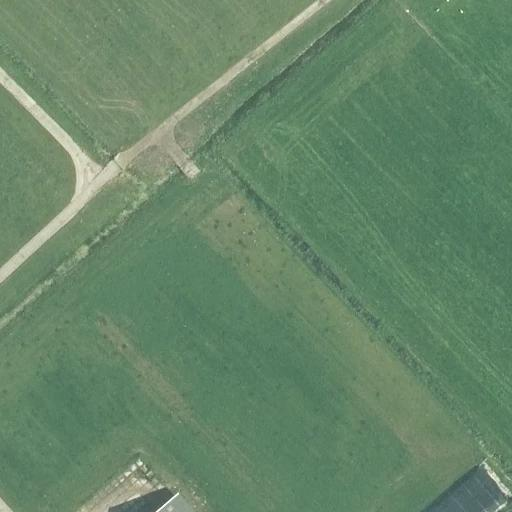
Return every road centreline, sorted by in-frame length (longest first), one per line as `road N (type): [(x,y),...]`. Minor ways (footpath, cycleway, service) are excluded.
road 1 (track): [(0,72),(85,159),(90,183),(324,0)]
road 2 (track): [(90,183),(0,277)]
